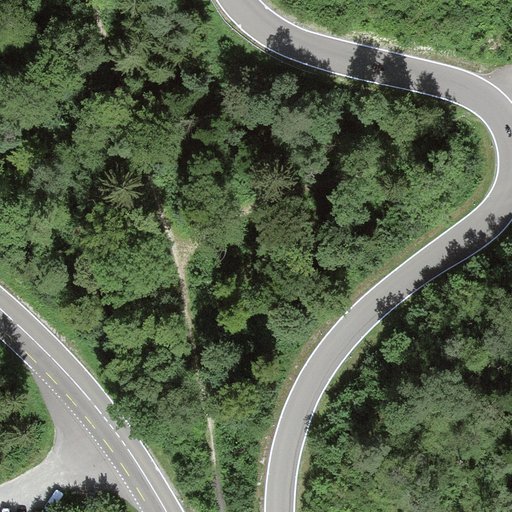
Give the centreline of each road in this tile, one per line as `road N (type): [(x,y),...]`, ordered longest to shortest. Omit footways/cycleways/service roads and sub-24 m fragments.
road 1 (tertiary): [(282,511),(288,451),(331,352),(405,279),(481,227),(511,185)]
road 2 (tertiary): [(511,133),(477,94),(285,39),(236,0)]
road 3 (secondary): [(165,511),(90,400),(0,314)]
road 4 (track): [(123,443),(0,509)]
